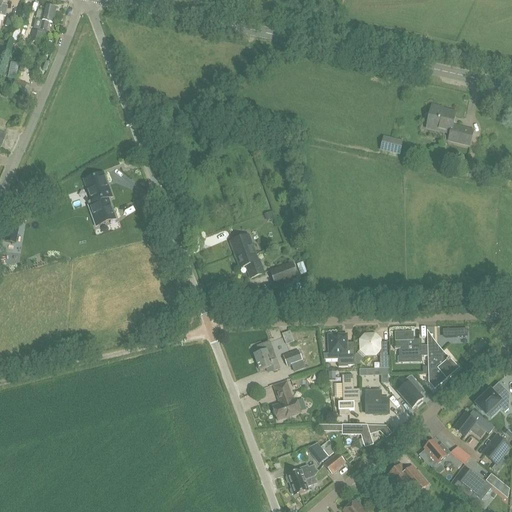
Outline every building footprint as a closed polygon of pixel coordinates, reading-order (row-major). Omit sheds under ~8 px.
[(28,19),(31,10),(21,6),(17,16),(28,19)] [(41,37),(46,38),(49,24),(53,25),(57,9),(45,7),(42,21),(39,20),(35,22),(34,29),(40,31),(39,32),(33,31),(31,42),(40,44),(41,37)] [(9,16),(5,27),(12,29),(15,18),(9,16)] [(18,42),(19,38),(22,27),(16,25),(12,40),(18,42)] [(23,94),(25,87),(14,84),(12,91),(23,94)] [(8,91),(0,89),(0,95),(6,98),(8,91)] [(432,105),(428,122),(435,123),(433,130),(450,134),(449,141),(470,146),(473,135),(452,130),(456,113),(442,110),(442,108),(432,105)] [(211,132),(209,138),(220,140),(221,134),(211,132)] [(381,152),(401,156),(403,143),(384,140),(381,152)] [(462,160),(459,173),(472,176),(475,163),(462,160)] [(107,217),(113,215),(108,199),(112,198),(103,174),(85,181),(92,203),(88,204),(96,227),(109,222),(107,217)] [(273,212),(264,215),(267,222),(275,219),(273,212)] [(246,257),(255,253),(249,237),(231,243),(236,256),(245,253),(246,257)] [(236,256),(241,269),(247,267),(251,280),(265,274),(259,261),(258,261),(255,253),(246,257),(245,253),(236,256)] [(298,278),(293,263),(270,272),(275,287),(298,278)] [(281,296),(272,299),(275,310),(282,307),(282,302),(281,296)] [(445,338),(465,337),(465,329),(445,330),(445,338)] [(294,343),(292,338),(290,332),(282,335),(286,346),(294,343)] [(399,350),(399,358),(422,357),(428,357),(427,347),(421,347),(421,340),(414,340),(413,333),(395,334),(396,349),(395,349),(395,350),(399,350)] [(354,366),(354,352),(347,352),(347,344),(347,335),(328,336),(329,354),(329,356),(338,356),(338,360),(339,368),(348,368),(348,366),(354,366)] [(376,355),(380,351),(380,357),(388,357),(387,343),(380,343),(380,340),(375,335),(365,336),(360,341),(361,351),(366,356),(376,355)] [(261,353),(259,354),(255,355),(261,371),(267,369),(269,373),(280,369),(269,342),(262,345),(264,350),(260,352),(261,353)] [(435,344),(427,344),(428,357),(429,383),(435,390),(448,379),(447,378),(454,372),(455,371),(448,363),(451,360),(449,358),(447,360),(438,350),(435,350),(435,344)] [(295,373),(306,369),(298,351),(284,357),(288,368),(292,367),(295,373)] [(354,404),(360,403),(360,390),(354,391),(353,376),(342,377),(343,403),(338,403),(339,411),(340,416),(349,416),(349,411),(354,411),(354,404)] [(398,394),(412,410),(416,406),(418,407),(423,403),(422,401),(423,400),(414,390),(419,386),(412,377),(410,377),(402,384),(405,388),(398,394)] [(481,413),(483,412),(486,415),(497,405),(505,413),(509,410),(510,395),(503,388),(495,396),(490,391),(476,405),(478,406),(476,408),(481,413)] [(289,389),(276,393),(281,406),(273,408),(274,410),(273,412),(274,415),(276,416),(278,422),(301,414),(296,400),(293,401),(289,389)] [(388,414),(388,400),(381,400),(381,393),(367,393),(367,414),(388,414)] [(453,429),(465,438),(475,425),(489,435),(492,432),(495,428),(473,412),(469,417),(465,414),(453,429)] [(342,435),(361,436),(365,448),(373,445),(370,435),(367,426),(343,426),(342,435)] [(510,448),(499,439),(497,438),(494,441),(485,454),(497,464),(510,448)] [(440,449),(435,443),(433,441),(424,449),(438,465),(451,454),(443,445),(440,449)] [(321,448),(329,458),(336,452),(329,442),(321,448)] [(452,453),(460,459),(464,453),(457,448),(452,453)] [(318,457),(323,463),(328,458),(324,452),(318,457)] [(324,466),(332,475),(346,464),(338,455),(324,466)] [(290,486),(315,478),(318,473),(316,471),(314,466),(308,468),(308,466),(299,470),(300,472),(287,476),(288,478),(286,479),(288,483),(289,483),(290,486)] [(417,495),(427,486),(412,468),(406,473),(400,466),(389,476),(404,494),(411,488),(417,495)] [(491,490),(471,474),(470,473),(464,480),(461,478),(454,486),(470,499),(474,495),(482,501),(491,490)] [(486,482),(506,498),(508,499),(509,490),(507,489),(491,476),(486,482)] [(293,495),(294,497),(309,491),(307,488),(317,484),(315,478),(290,486),(291,490),(290,490),(292,495),(293,495)] [(364,511),(363,510),(362,511),(357,506),(354,503),(343,511),(364,511)]
